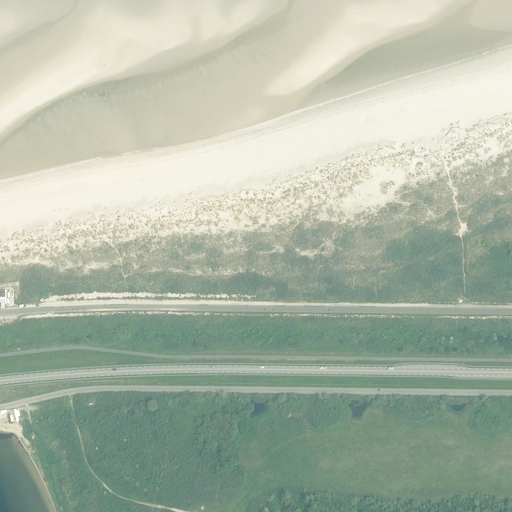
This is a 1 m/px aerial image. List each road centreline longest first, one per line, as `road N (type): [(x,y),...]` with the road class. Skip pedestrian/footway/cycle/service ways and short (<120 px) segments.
road 1 (tertiary): [(0,407),(100,388),(511,393)]
road 2 (primary): [(511,371),(212,366),(0,380)]
road 3 (unclassified): [(0,313),(511,311)]
